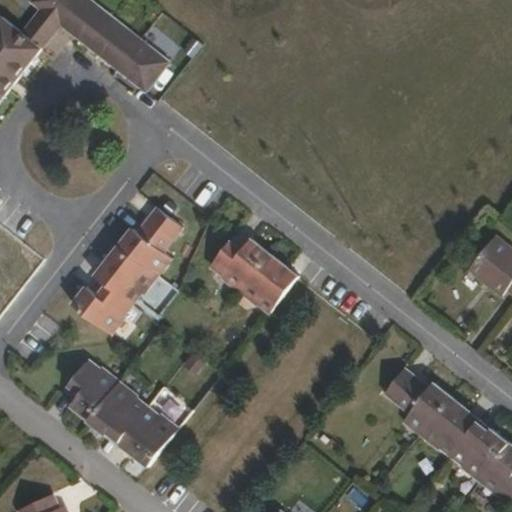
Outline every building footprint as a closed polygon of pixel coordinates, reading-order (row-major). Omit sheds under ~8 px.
[(43,11),(63,27),(149,93),(173,62),(91,0),(38,0),(34,5),(43,11)] [(37,19),(58,35),(60,31),(63,27),(43,11),(40,16),(37,19)] [(0,108),(20,83),(58,35),(37,19),(26,34),(5,19),(0,25),(0,108)] [(122,248),(160,277),(174,260),(168,254),(186,230),(161,208),(150,222),(155,225),(145,238),(141,234),(136,230),(122,248)] [(155,225),(150,222),(141,234),(145,238),(155,225)] [(511,293),(511,247),(498,236),(470,271),(504,297),(509,291),(511,293)] [(246,253),(249,249),(237,239),(234,244),(246,253)] [(244,292),(273,255),(256,241),(249,249),(246,253),(234,244),(214,268),(244,292)] [(112,287),(136,307),(160,277),(122,248),(109,265),(100,276),(107,282),(112,287)] [(273,255),(244,292),(273,315),(302,278),(273,255)] [(107,282),(106,283),(97,294),(103,298),(112,287),(107,282)] [(136,307),(112,287),(103,298),(97,294),(90,288),(77,306),(114,335),(136,307)] [(95,421),(124,384),(93,360),(74,384),(87,395),(83,401),(77,407),(95,421)] [(425,434),(455,397),(437,383),(433,387),(429,393),(418,384),(422,378),(410,369),(390,396),(413,414),(408,420),(425,434)] [(433,387),(422,378),(418,384),(429,393),(433,387)] [(87,395),(74,384),(69,390),(83,401),(87,395)] [(125,444),(154,407),(124,384),(95,421),(113,435),(125,444)] [(455,397),(425,434),(455,458),(484,420),(473,411),(455,397)] [(154,407),(125,444),(136,453),(153,468),(183,430),(154,407)] [(484,420),(455,458),(471,471),(484,482),(511,445),(511,442),(492,427),(484,420)] [(511,503),(511,445),(484,482),(511,503)] [(60,511),(54,500),(31,511),(60,511)]
